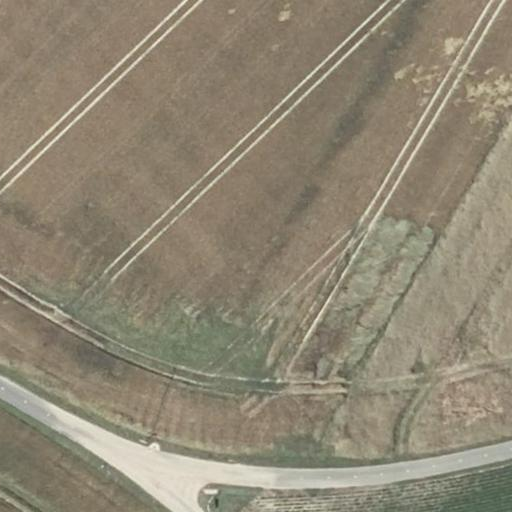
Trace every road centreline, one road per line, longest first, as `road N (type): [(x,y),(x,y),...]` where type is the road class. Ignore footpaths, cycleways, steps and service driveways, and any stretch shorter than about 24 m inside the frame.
road 1 (tertiary): [(138,453),(188,467),(289,476),(511,447)]
road 2 (tertiary): [(0,392),(91,440),(138,453)]
